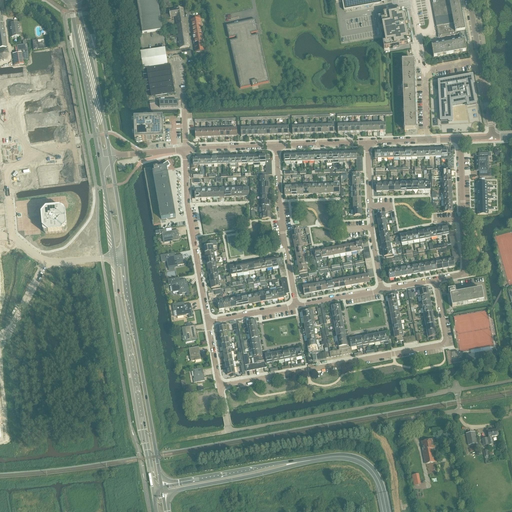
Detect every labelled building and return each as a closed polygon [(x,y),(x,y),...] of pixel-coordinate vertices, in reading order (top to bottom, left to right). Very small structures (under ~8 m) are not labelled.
[(158,0),(136,0),(142,33),(163,30),(158,0)] [(334,0),(335,1),(341,0),(343,11),(381,4),(380,0),(334,0)] [(459,35),(460,42),(464,41),(465,43),(467,43),(460,6),(459,0),(431,0),(433,6),(438,38),(459,35)] [(183,9),(169,11),(170,18),(173,18),(173,17),(175,17),(176,20),(184,19),(183,9)] [(384,19),(381,20),(385,43),(383,43),(383,44),(384,49),(385,49),(389,48),(392,48),(395,47),(398,47),(399,46),(406,45),(407,45),(408,45),(410,44),(413,44),(412,42),(410,32),(410,30),(409,30),(408,25),(408,24),(409,24),(409,21),(407,12),(406,10),(393,12),(383,14),(384,19)] [(191,20),(192,30),(201,29),(199,16),(194,17),(194,20),(191,20)] [(184,19),(176,20),(178,36),(188,34),(186,19),(184,19)] [(229,41),(240,89),(269,83),(258,35),(251,37),(251,34),(258,32),(255,20),(247,22),(234,25),(234,24),(226,26),(229,39),(236,37),(237,40),(229,41)] [(8,25),(10,38),(20,37),(18,23),(8,25)] [(201,29),(192,30),(195,53),(205,52),(201,29)] [(188,34),(178,36),(180,48),(190,47),(188,34)] [(456,42),(448,44),(450,55),(457,53),(458,53),(459,53),(466,52),(465,43),(464,41),(460,42),(456,42)] [(18,53),(12,54),(14,66),(23,65),(22,62),(25,61),(28,60),(29,60),(27,44),(26,44),(23,45),(16,46),(18,53)] [(440,45),(431,47),(433,57),(441,56),(450,55),(448,44),(440,45)] [(0,60),(0,61),(6,60),(8,54),(5,49),(4,48),(0,48),(0,60)] [(140,52),(141,61),(166,57),(164,48),(141,52),(140,52)] [(166,57),(141,61),(143,71),(146,70),(151,96),(153,98),(160,96),(175,94),(170,66),(167,66),(166,57)] [(404,127),(404,131),(416,130),(414,61),(402,62),(402,65),(400,65),(401,92),(402,127),(404,127)] [(52,74),(48,75),(49,81),(52,80),(52,82),(52,84),(53,84),(53,88),(55,87),(55,88),(59,88),(59,87),(59,83),(60,82),(59,79),(58,79),(58,75),(52,76),(52,74)] [(44,76),(38,77),(40,89),(40,90),(44,90),(44,89),(46,88),(45,81),(49,81),(48,75),(44,75),(44,76)] [(473,84),(472,76),(438,82),(440,121),(449,121),(449,122),(452,122),(451,106),(467,103),(467,106),(475,104),(472,84),(473,84)] [(25,79),(19,80),(21,92),(21,93),(25,92),(25,91),(27,91),(26,84),(29,83),(29,77),(25,77),(25,79)] [(32,77),(29,77),(29,83),(33,83),(34,90),(36,90),(36,91),(40,90),(40,89),(38,77),(32,78),(32,77)] [(13,79),(9,79),(10,81),(10,84),(10,86),(14,85),(15,92),(17,92),(17,93),(21,93),(20,92),(21,92),(19,80),(13,80),(13,79)] [(10,81),(1,82),(3,94),(3,95),(7,94),(7,93),(9,93),(8,84),(10,84),(10,81)] [(163,119),(134,120),(135,142),(147,141),(147,139),(149,139),(149,141),(152,141),(164,141),(163,127),(163,119)] [(29,133),(28,133),(28,136),(29,136),(30,142),(36,141),(35,131),(29,132),(29,133)] [(447,149),(441,149),(441,157),(441,160),(447,159),(447,156),(447,154),(450,154),(450,150),(447,150),(447,149)] [(375,154),(372,154),(373,161),(375,161),(375,159),(378,159),(378,162),(381,162),(381,160),(381,151),(375,151),(375,154)] [(479,157),(476,157),(476,164),(488,164),(488,157),(487,157),(487,154),(479,154),(479,157)] [(259,164),(265,163),(266,163),(266,160),(269,160),(268,156),(265,156),(265,155),(259,156),(259,164)] [(196,166),(199,166),(199,158),(193,158),(193,161),(191,161),(191,168),(196,168),(196,166)] [(151,168),(144,169),(144,170),(144,174),(145,180),(147,180),(148,183),(146,184),(147,190),(149,190),(149,194),(148,194),(149,200),(151,200),(151,204),(150,204),(151,211),(152,211),(153,214),(152,215),(153,221),(154,221),(155,225),(153,225),(154,226),(161,224),(160,220),(161,220),(161,221),(176,218),(176,217),(175,217),(174,218),(166,171),(167,171),(167,168),(169,166),(167,163),(158,169),(156,170),(154,170),(151,170),(151,168)] [(488,164),(476,164),(476,171),(479,171),(480,177),(487,177),(487,171),(488,171),(488,165),(488,164)] [(34,169),(27,170),(29,183),(35,182),(35,185),(39,185),(38,176),(35,177),(34,169)] [(17,179),(13,179),(14,186),(18,185),(18,184),(23,184),(22,171),(16,172),(17,179)] [(46,210),(41,215),(43,229),(48,234),(62,233),(67,227),(65,213),(60,209),(46,210)] [(160,231),(159,231),(160,235),(162,234),(163,234),(164,243),(173,241),(179,240),(178,230),(166,232),(166,229),(160,231)] [(204,247),(205,253),(214,252),(213,247),(217,246),(216,241),(207,243),(208,247),(204,247)] [(357,252),(363,251),(362,248),(368,247),(367,242),(356,244),(357,252)] [(391,250),(383,251),(384,257),(385,257),(386,258),(394,257),(393,255),(392,256),(391,250)] [(163,255),(160,255),(161,263),(167,262),(168,268),(174,267),(175,267),(177,267),(177,266),(184,265),(182,255),(174,257),(173,253),(169,254),(163,255)] [(277,258),(271,259),(272,268),(273,270),(279,269),(278,266),(278,263),(282,262),(282,258),(277,259),(277,258)] [(306,265),(297,267),(299,275),(307,273),(306,265)] [(395,278),(394,270),(388,271),(388,275),(385,275),(386,278),(389,279),(395,278)] [(169,286),(172,285),(173,292),(179,291),(180,292),(182,292),(182,294),(186,293),(187,295),(186,295),(186,296),(189,296),(187,280),(179,281),(178,278),(168,280),(169,286)] [(286,278),(281,280),(282,289),(284,297),(287,297),(286,294),(289,294),(286,278)] [(219,281),(210,283),(211,289),(212,289),(212,291),(220,289),(220,288),(219,281)] [(270,289),(264,291),(265,293),(266,302),(272,301),(271,292),(270,289)] [(454,290),(448,291),(448,294),(449,294),(452,308),(483,301),(481,289),(455,294),(454,290)] [(386,297),(388,303),(396,301),(395,295),(397,295),(397,292),(389,293),(389,296),(386,297)] [(177,317),(188,315),(189,319),(193,318),(192,314),(191,304),(183,306),(182,303),(179,304),(172,305),(173,309),(173,312),(176,312),(177,317)] [(194,326),(181,329),(183,338),(185,337),(186,344),(197,342),(194,326)] [(397,342),(403,341),(402,338),(402,337),(403,337),(402,331),(393,332),(394,338),(396,338),(396,339),(396,341),(397,341),(397,342)] [(435,331),(426,332),(427,338),(429,338),(430,341),(435,340),(434,337),(436,337),(435,331)] [(379,334),(380,343),(383,342),(384,344),(385,345),(389,344),(387,337),(385,338),(384,333),(379,334)] [(336,337),(339,350),(341,350),(342,356),(351,354),(350,348),(349,340),(346,341),(345,335),(336,337)] [(317,346),(308,348),(309,354),(311,354),(313,361),(317,360),(316,355),(318,354),(317,346)] [(200,361),(198,348),(189,349),(191,362),(200,361)] [(465,357),(466,361),(493,356),(492,350),(491,350),(492,351),(482,352),(481,352),(474,354),(473,354),(465,355),(465,357)] [(261,351),(252,352),(253,358),(254,364),(257,364),(260,363),(263,362),(266,362),(265,356),(262,357),(261,351)] [(266,362),(263,362),(264,368),(267,368),(266,365),(272,363),(271,354),(265,356),(266,362)] [(233,368),(226,370),(227,376),(230,375),(231,378),(235,377),(233,368)] [(192,371),(195,384),(205,382),(202,369),(192,371)] [(489,438),(482,439),(483,446),(493,444),(491,437),(498,436),(496,430),(487,432),(489,438)] [(475,432),(466,434),(466,435),(468,446),(477,444),(475,432)] [(432,450),(434,450),(433,445),(432,445),(431,441),(422,443),(423,446),(422,446),(426,465),(434,463),(432,450)]
